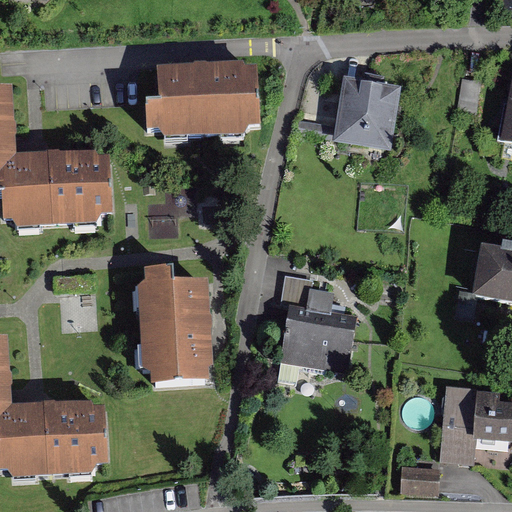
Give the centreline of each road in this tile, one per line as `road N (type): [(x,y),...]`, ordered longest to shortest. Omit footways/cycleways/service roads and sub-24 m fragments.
road 1 (unclassified): [(303,49),(244,347)]
road 2 (residential): [(34,52),(303,49)]
road 3 (residential): [(511,41),(303,49)]
